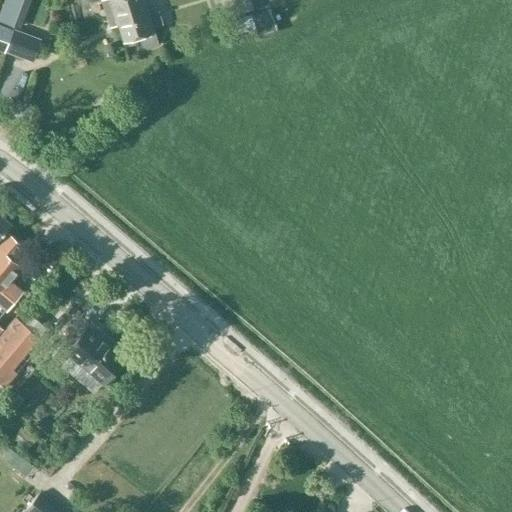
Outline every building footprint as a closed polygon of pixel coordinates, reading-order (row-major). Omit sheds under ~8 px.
[(0,0),(0,19),(14,24),(23,0),(0,0)] [(155,31),(157,31),(146,0),(112,0),(126,41),(138,37),(141,45),(144,47),(148,48),(152,47),(159,45),(155,31)] [(6,51),(14,29),(0,24),(0,51),(5,53),(6,51)] [(33,36),(14,29),(6,51),(25,58),(33,36)] [(0,238),(13,222),(0,211),(0,238)] [(24,266),(14,258),(25,246),(10,233),(0,244),(0,302),(7,308),(23,290),(12,281),(24,266)] [(91,323),(68,351),(61,360),(69,367),(76,358),(104,381),(125,357),(102,338),(105,334),(91,323)] [(23,324),(13,336),(6,329),(0,335),(0,380),(6,386),(18,373),(14,369),(41,339),(23,324)] [(36,439),(22,427),(12,439),(26,451),(36,439)] [(45,477),(56,465),(34,445),(24,457),(45,477)] [(64,511),(43,494),(30,510),(32,511),(64,511)]
